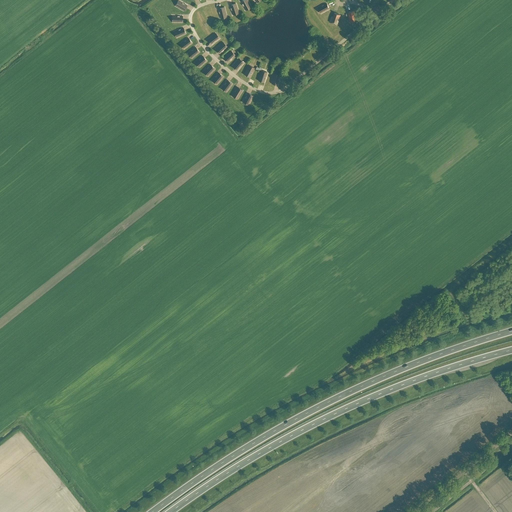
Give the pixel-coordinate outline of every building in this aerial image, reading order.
[(245,10),(251,7),(246,0),(243,0),(241,2),(245,10)] [(184,11),(187,6),(179,1),(176,7),(184,11)] [(233,14),(238,12),(236,4),(230,6),(233,14)] [(327,4),(318,8),(318,9),(319,8),(321,13),(320,14),(321,14),(329,9),(327,4)] [(220,18),(226,16),(224,7),(218,9),(220,18)] [(354,11),(348,12),(350,18),(349,18),(350,22),(357,20),(354,11)] [(340,15),(334,13),(332,18),(330,22),(337,24),(340,15)] [(177,37),(186,34),(183,28),(175,32),(177,37)] [(211,45),(219,39),(215,34),(208,40),(211,45)] [(185,49),(192,43),(188,38),(181,44),(185,49)] [(220,54),(226,48),(222,43),(216,49),(220,54)] [(192,58),(199,52),(195,48),(188,53),(192,58)] [(228,63),(234,56),(230,52),(223,58),(228,63)] [(200,67),(207,61),(203,56),(196,62),(200,67)] [(237,71),(243,64),(238,60),(232,67),(237,71)] [(209,76),(215,69),(210,65),(204,71),(209,76)] [(250,77),(254,69),(248,67),(244,74),(250,77)] [(264,82),(267,74),(261,72),(258,81),(264,82)] [(217,84),(223,77),(219,73),(213,80),(217,84)] [(227,91),(232,84),(227,80),(222,88),(227,91)] [(238,98),(243,91),(237,87),(233,95),(238,98)] [(249,104),(253,96),(248,93),(243,101),(249,104)] [(314,425),(315,427),(328,422),(327,419),(314,425)]
